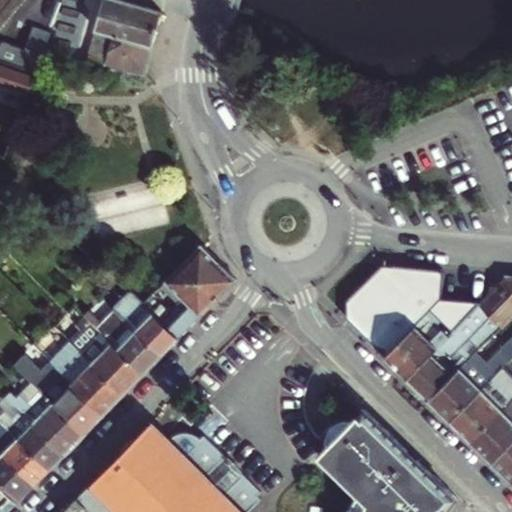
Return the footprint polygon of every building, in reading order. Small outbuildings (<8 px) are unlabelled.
[(106,0),(89,59),(143,76),(162,12),(121,0),(106,0)] [(0,54),(0,87),(29,99),(38,74),(24,69),(30,53),(5,44),(0,54)] [(29,99),(0,87),(0,102),(25,112),(29,99)] [(204,246),(162,287),(172,296),(180,305),(221,263),(204,246)] [(163,322),(180,339),(239,280),(221,263),(180,305),(163,322)] [(384,354),(387,357),(428,314),(431,310),(454,332),(481,303),(443,299),(445,272),(387,266),(348,306),(349,319),(384,354)] [(450,336),(409,379),(431,401),(463,369),(471,360),(511,318),(511,277),(506,277),(481,303),(454,332),(450,336)] [(116,310),(163,356),(180,339),(163,322),(133,292),(115,309),(116,310)] [(89,319),(77,307),(72,312),(82,321),(73,330),(80,338),(75,344),(125,394),(145,375),(89,319)] [(145,375),(163,356),(116,310),(103,324),(93,315),(89,319),(145,375)] [(387,357),(409,379),(450,336),(428,314),(387,357)] [(73,330),(67,336),(75,344),(80,338),(73,330)] [(511,341),(482,372),(492,382),(495,379),(511,361),(511,341)] [(125,394),(75,344),(55,364),(59,369),(64,374),(105,414),(125,394)] [(33,383),(39,389),(59,369),(55,364),(53,363),(49,366),(41,358),(25,374),(33,383)] [(482,372),(471,360),(463,369),(483,390),(492,382),(482,372)] [(59,369),(39,389),(41,390),(46,395),(64,374),(59,369)] [(431,401),(452,421),(483,390),(463,369),(431,401)] [(105,414),(64,374),(46,395),(86,434),(105,414)] [(483,390),(452,421),(461,430),(473,442),(505,410),(511,402),(511,382),(505,389),(495,379),(492,382),(483,390)] [(0,388),(9,398),(23,412),(66,454),(86,434),(46,395),(41,390),(30,402),(22,394),(18,398),(3,383),(0,385),(0,388)] [(33,383),(22,394),(30,402),(41,390),(39,389),(33,383)] [(0,406),(0,411),(3,415),(7,411),(15,420),(23,412),(9,398),(0,406)] [(385,430),(406,451),(407,450),(409,448),(368,407),(329,448),(322,455),(341,474),(346,470),(345,469),(344,468),(343,467),(343,466),(342,465),(341,464),(340,462),(340,461),(339,459),(339,457),(338,455),(338,454),(338,452),(338,450),(338,448),(338,447),(338,446),(339,443),(340,440),(340,439),(341,438),(342,436),(342,435),(343,434),(345,432),(346,431),(347,430),(347,429),(348,429),(350,428),(351,427),(353,426),(355,425),(357,424),(358,424),(359,423),(361,423),(362,423),(364,423),(365,423),(367,423),(369,423),(372,423),(374,424),(377,425),(379,426),(382,428),(383,429),(385,430)] [(473,442),(494,463),(511,445),(511,417),(505,410),(473,442)] [(66,454),(23,412),(15,420),(7,411),(3,415),(0,411),(0,418),(0,419),(11,429),(51,469),(66,454)] [(0,436),(2,438),(11,429),(0,419),(0,436)] [(155,421),(80,497),(94,511),(252,511),(265,499),(260,494),(267,487),(211,433),(206,438),(198,434),(189,433),(181,434),(173,438),(155,421)] [(443,511),(444,511),(446,511),(448,511),(452,496),(417,462),(418,460),(412,455),(407,450),(406,451),(385,430),(383,429),(382,428),(379,426),(377,425),(374,424),(372,423),(369,423),(367,423),(365,423),(364,423),(362,423),(361,423),(359,423),(358,424),(357,424),(355,425),(353,426),(351,427),(350,428),(348,429),(347,429),(347,430),(346,431),(345,432),(343,434),(342,435),(342,436),(341,438),(340,439),(340,440),(339,443),(338,446),(338,447),(338,448),(338,450),(338,452),(338,454),(338,455),(339,457),(339,459),(340,461),(340,462),(341,464),(342,465),(343,466),(343,467),(344,468),(345,469),(346,470),(341,474),(366,498),(362,511),(443,511)] [(51,469),(11,429),(2,438),(0,436),(0,449),(36,485),(51,469)] [(511,445),(494,463),(511,481),(511,445)] [(0,479),(21,500),(36,485),(0,449),(0,479)] [(417,462),(452,496),(453,492),(420,459),(418,460),(417,462)] [(0,511),(8,511),(21,500),(0,479),(0,511)] [(94,511),(80,497),(65,511),(94,511)]
